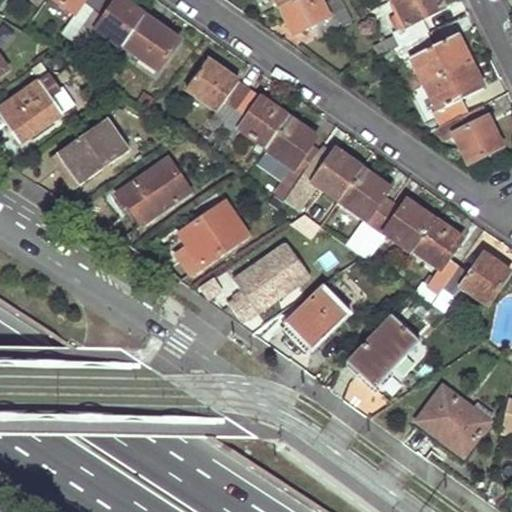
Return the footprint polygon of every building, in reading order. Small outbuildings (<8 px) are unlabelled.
[(52,0),(76,17),(69,27),(79,34),(95,13),(85,5),(88,0),(52,0)] [(79,34),(90,43),(98,33),(122,50),(123,49),(141,22),(145,17),(132,8),(128,12),(116,3),(110,0),(103,0),(95,13),(79,34)] [(118,0),(116,3),(128,12),(132,8),(121,0),(118,0)] [(324,6),(321,0),(293,0),(281,6),(289,21),(295,18),(303,32),(313,27),(317,39),(341,27),(336,15),(330,18),(324,6)] [(352,22),(341,0),(335,0),(324,6),(330,18),(336,15),(341,27),(352,22)] [(396,0),(395,1),(398,7),(408,27),(396,33),(394,34),(395,37),(382,43),(383,44),(388,54),(427,34),(421,21),(445,9),(440,0),(396,0)] [(408,27),(398,7),(386,13),(396,33),(408,27)] [(179,42),(145,17),(141,22),(157,33),(158,32),(177,45),(179,42)] [(295,18),(289,21),(296,36),(303,32),(295,18)] [(141,22),(123,49),(158,73),(177,45),(158,32),(157,33),(141,22)] [(434,48),(427,34),(388,54),(390,59),(400,54),(404,63),(413,58),(426,85),(472,62),(458,36),(434,48)] [(373,49),(378,59),(388,54),(383,44),(373,49)] [(229,76),(208,61),(187,90),(217,111),(210,121),(224,131),(251,93),(239,84),(237,86),(227,80),(229,76)] [(472,62),(426,85),(440,112),(436,114),(440,120),(430,124),(433,132),(439,129),(461,118),(469,114),(462,101),(485,89),(472,62)] [(239,84),(229,76),(227,80),(237,86),(239,84)] [(41,84),(40,83),(0,110),(0,132),(7,127),(20,145),(40,131),(37,127),(45,121),(48,126),(63,116),(50,97),(60,90),(50,77),(41,84)] [(251,93),(224,131),(234,138),(240,130),(267,149),(289,118),(275,107),(271,112),(259,103),(261,99),(251,93)] [(138,105),(150,112),(156,102),(144,95),(138,105)] [(275,107),(262,98),(261,99),(259,103),(271,112),(275,107)] [(461,118),(439,129),(445,141),(455,136),(469,164),(503,147),(482,107),(469,114),(461,118)] [(317,138),(289,118),(267,149),(266,150),(294,170),(303,176),(315,158),(320,151),(312,146),(317,138)] [(48,126),(45,121),(37,127),(40,131),(48,126)] [(105,123),(53,159),(62,172),(74,189),(99,172),(95,166),(103,161),(107,167),(127,153),(105,123)] [(349,160),(337,151),(333,157),(345,166),(349,160)] [(326,166),(315,158),(303,176),(300,180),(306,185),(311,188),(314,183),(339,201),(362,169),(349,160),(345,166),(333,157),(326,166)] [(192,192),(169,159),(144,177),(149,184),(142,188),(137,181),(118,195),(127,208),(131,205),(144,225),(192,192)] [(107,167),(103,161),(95,166),(99,172),(107,167)] [(366,221),(348,246),(358,253),(392,205),(383,199),(375,192),(381,183),(362,169),(339,201),(339,202),(366,221)] [(303,176),(294,170),(276,195),(285,202),(300,180),(303,176)] [(149,184),(144,177),(137,181),(142,188),(149,184)] [(306,185),(300,180),(285,202),(291,206),(306,185)] [(390,189),(381,183),(375,192),(383,199),(390,189)] [(401,210),(392,205),(358,253),(367,260),(385,235),(412,254),(413,252),(435,220),(408,201),(401,210)] [(227,203),(181,235),(190,248),(203,267),(249,236),(227,203)] [(302,215),(293,228),(311,239),(319,226),(302,215)] [(449,231),(435,220),(413,252),(439,270),(434,278),(431,276),(417,295),(432,305),(444,287),(459,267),(449,259),(459,245),(446,236),(449,231)] [(462,240),(449,231),(446,236),(459,245),(462,240)] [(311,276),(289,245),(263,262),(268,270),(256,277),(252,271),(235,282),(245,295),(258,314),(311,276)] [(191,274),(203,267),(190,248),(178,256),(191,274)] [(484,255),(481,260),(493,268),(497,264),(484,255)] [(459,267),(444,287),(456,296),(462,287),(488,306),(510,273),(497,264),(493,268),(481,260),(471,275),(459,267)] [(268,270),(263,262),(252,271),(256,277),(268,270)] [(351,316),(324,287),(286,325),(302,341),(313,353),(351,316)] [(258,314),(245,295),(235,302),(248,321),(249,322),(258,314)] [(242,325),(248,321),(235,302),(229,306),(242,325)] [(420,343),(392,316),(347,363),(359,374),(351,383),(344,401),(370,420),(392,406),(375,390),(420,343)] [(444,389),(418,424),(464,457),(490,423),(488,422),(493,416),(480,406),(476,412),(444,389)] [(511,401),(509,401),(502,433),(511,435),(511,401)]
